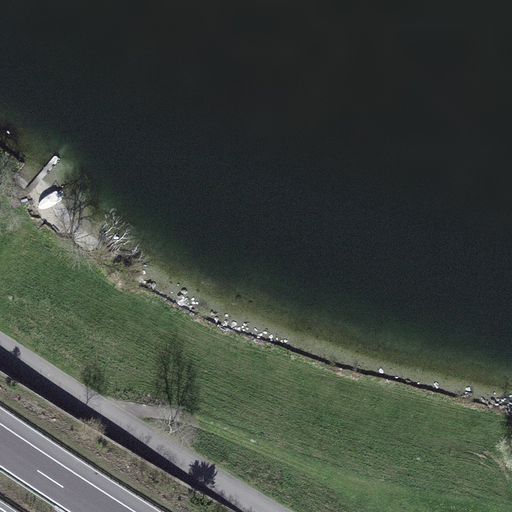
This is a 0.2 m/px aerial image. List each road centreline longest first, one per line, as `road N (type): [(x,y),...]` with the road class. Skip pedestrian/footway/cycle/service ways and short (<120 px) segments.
road 1 (unclassified): [(268,511),(0,348)]
road 2 (motorway): [(104,511),(0,443)]
